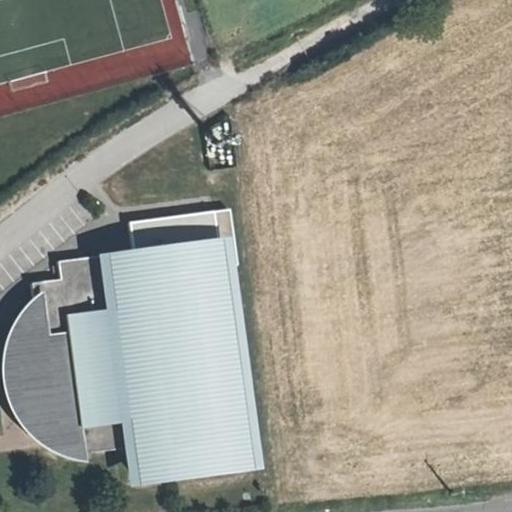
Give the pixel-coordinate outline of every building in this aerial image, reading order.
[(181,150),(188,174),(208,169),(201,145),(181,150)] [(243,473),(208,225),(124,237),(127,264),(55,272),(57,293),(31,297),(35,327),(42,326),(45,351),(2,357),(10,434),(58,430),(63,471),(77,469),(130,463),(133,488),(243,473)] [(0,271),(0,295),(10,290),(0,271)] [(35,327),(19,329),(1,354),(2,357),(45,351),(42,326),(35,327)] [(28,452),(29,453),(30,454),(38,460),(44,463),(54,468),(63,471),(58,430),(10,434),(17,442),(28,452)]
